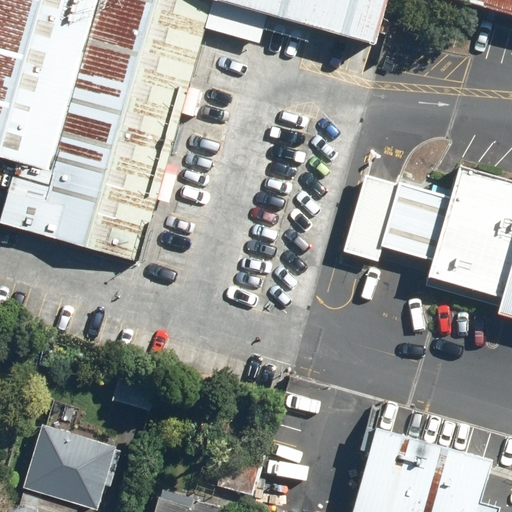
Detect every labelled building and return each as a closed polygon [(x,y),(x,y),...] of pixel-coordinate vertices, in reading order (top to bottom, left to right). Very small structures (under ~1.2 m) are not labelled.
[(385,0),(0,0),(0,157),(16,162),(0,218),(0,222),(137,261),(211,0),(217,0),(373,44),(385,0)] [(511,0),(452,0),(511,16),(511,0)] [(398,185),(364,175),(343,249),(376,259),(380,244),(432,259),(427,275),(502,297),(511,260),(511,180),(459,165),(449,198),(398,184),(398,185)] [(511,260),(502,297),(497,314),(511,318),(511,260)] [(40,423),(20,489),(94,511),(114,446),(69,432),(77,406),(50,398),(42,423),(40,423)] [(373,426),(348,511),(497,511),(500,505),(479,499),(491,459),(373,426)] [(261,449),(228,440),(214,488),(247,497),(261,449)] [(0,511),(74,511),(20,494),(16,508),(2,504),(0,511)] [(214,511),(215,509),(193,503),(191,510),(155,500),(151,511),(214,511)]
